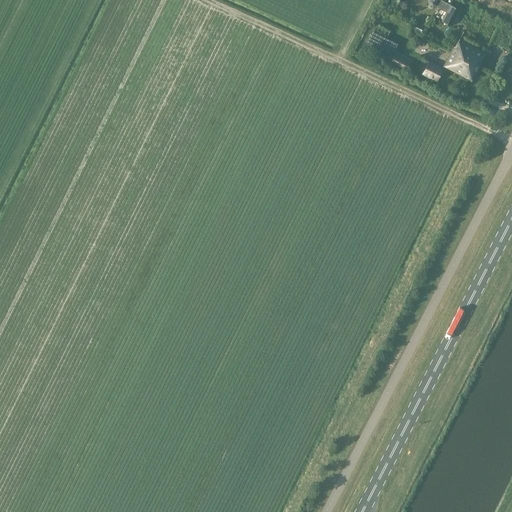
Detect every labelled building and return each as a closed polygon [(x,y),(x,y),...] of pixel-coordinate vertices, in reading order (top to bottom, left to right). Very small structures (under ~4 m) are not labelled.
[(459,10),(448,4),(440,21),(451,26),(459,10)] [(372,31),(364,47),(390,60),(397,43),(372,31)] [(452,46),(449,52),(477,66),(484,53),(458,38),(454,47),(452,46)] [(442,66),(470,80),(477,66),(449,52),(442,66)] [(405,62),(392,55),(388,63),(402,70),(405,62)] [(428,62),(422,73),(435,80),(441,69),(428,62)]
